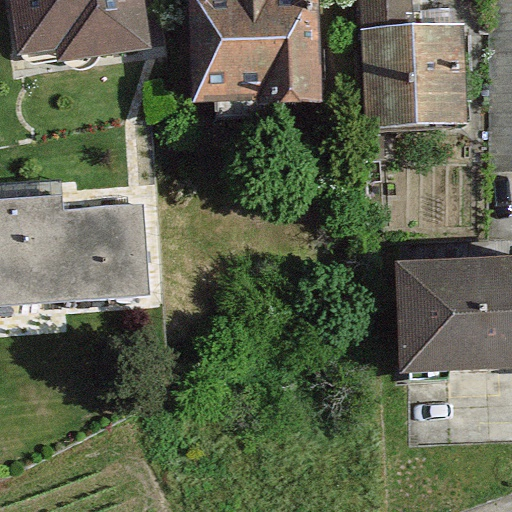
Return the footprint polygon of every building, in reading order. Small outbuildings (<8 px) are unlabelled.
[(12,0),(19,51),(57,47),(59,63),(148,53),(141,0),(12,0)] [(200,0),(201,113),(326,113),(325,0),(200,0)] [(368,0),(369,137),(471,137),(471,36),(424,36),(423,0),(368,0)] [(511,0),(491,0),(488,176),(511,176),(511,0)] [(0,202),(0,310),(151,304),(148,215),(73,218),(72,200),(0,202)] [(511,272),(409,275),(412,384),(511,381),(511,272)]
